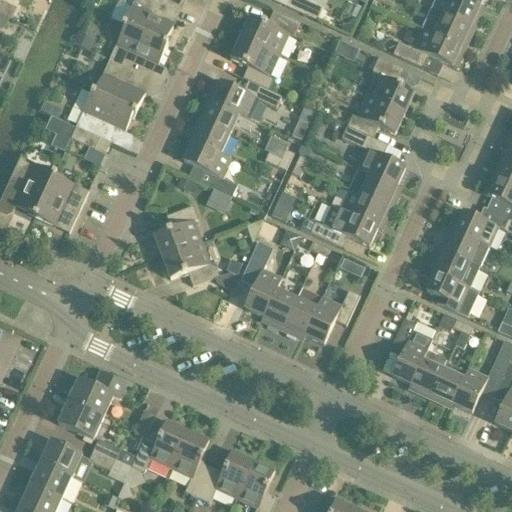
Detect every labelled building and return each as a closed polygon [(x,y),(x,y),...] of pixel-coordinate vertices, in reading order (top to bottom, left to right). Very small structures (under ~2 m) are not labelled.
[(0,0),(0,16),(12,22),(17,11),(0,2),(0,0)] [(125,29),(165,47),(166,46),(174,27),(166,23),(168,19),(171,17),(175,10),(170,8),(173,0),(135,0),(122,30),(124,31),(125,29)] [(305,1),(305,0),(292,0),(288,10),(317,23),(323,10),(305,1)] [(458,0),(450,0),(443,17),(475,32),(481,17),(477,15),(480,10),(458,0)] [(458,0),(480,10),(483,0),(458,0)] [(293,40),(298,28),(300,24),(274,12),(267,27),(250,20),(241,41),(279,58),(289,38),(293,40)] [(443,17),(433,37),(461,50),(464,44),(468,46),(475,32),(443,17)] [(168,47),(166,46),(165,47),(125,29),(124,31),(110,63),(146,79),(149,73),(147,69),(149,65),(158,69),(168,47)] [(461,50),(433,37),(422,32),(413,52),(398,45),(392,58),(419,70),(424,57),(456,72),(465,52),(461,50)] [(78,37),(73,46),(89,53),(93,44),(78,37)] [(242,81),(252,86),(268,93),(273,82),(269,80),(279,58),(241,41),(231,62),(247,70),(242,81)] [(397,87),(398,84),(404,72),(378,61),(371,76),(376,78),(366,99),(405,117),(414,95),(397,87)] [(137,91),(139,87),(143,85),(146,79),(110,63),(95,95),(93,94),(91,97),(133,117),(135,118),(146,95),(137,91)] [(246,97),(220,85),(216,83),(207,102),(239,116),(239,117),(250,122),(259,103),(276,111),(282,99),(268,93),(252,86),(246,97)] [(114,136),(116,131),(125,135),(133,117),(91,97),(76,130),(100,141),(112,147),(115,139),(114,136)] [(353,118),(347,130),(384,146),(373,141),(378,130),(395,138),(405,117),(366,99),(357,120),(353,118)] [(204,108),(197,123),(229,137),(239,117),(239,116),(207,102),(207,103),(211,105),(209,110),(204,108)] [(40,114),(49,118),(53,109),(44,105),(40,114)] [(71,142),(76,130),(52,119),(46,132),(57,137),(52,149),(65,155),(71,142)] [(229,137),(197,123),(191,137),(195,139),(193,145),(220,157),(229,137)] [(76,130),(71,142),(89,150),(95,152),(100,141),(76,130)] [(342,141),(367,153),(358,171),(397,189),(406,170),(379,158),(384,146),(347,130),(342,141)] [(292,141),(302,145),(306,137),(296,132),(292,141)] [(511,162),(511,144),(509,143),(502,158),(511,162)] [(183,165),(212,177),(206,189),(232,201),(238,188),(222,181),(231,162),(220,157),(193,145),(183,165)] [(294,156),(285,152),(281,161),(290,165),(294,156)] [(286,174),(290,165),(281,161),(269,155),(265,164),(286,174)] [(500,174),(497,180),(511,187),(511,162),(502,158),(496,172),(500,174)] [(299,159),(295,168),(304,172),(308,163),(299,159)] [(36,218),(54,178),(56,179),(57,177),(21,160),(4,196),(11,199),(15,198),(20,200),(16,209),(34,217),(36,218)] [(295,168),(291,176),(300,180),(304,172),(295,168)] [(349,193),(360,198),(392,212),(398,197),(394,195),(397,189),(358,171),(349,193)] [(72,230),(88,194),(56,179),(54,178),(36,218),(34,217),(33,219),(55,230),(59,221),(63,223),(65,227),(72,230)] [(198,188),(181,180),(177,188),(194,196),(198,188)] [(511,187),(497,180),(488,200),(511,210),(511,212),(508,222),(511,223),(511,187)] [(392,212),(360,198),(349,193),(339,213),(378,231),(381,225),(385,227),(392,212)] [(154,239),(162,261),(202,246),(194,224),(198,223),(193,209),(166,219),(171,232),(154,239)] [(369,250),(378,231),(339,213),(331,209),(323,228),(306,220),(300,232),(336,248),(341,237),(369,250)] [(284,224),(287,218),(275,212),(272,219),(284,224)] [(498,230),(463,214),(459,212),(450,232),(454,234),(479,245),(479,246),(489,250),(498,230)] [(257,237),(264,222),(246,229),(252,245),(254,244),(257,237)] [(264,222),(257,237),(268,243),(276,228),(264,222)] [(511,237),(511,223),(508,222),(503,233),(511,237)] [(479,271),(489,250),(479,246),(479,245),(454,234),(451,240),(447,238),(440,253),(479,271)] [(309,253),(318,257),(321,248),(312,244),(309,253)] [(219,279),(214,266),(213,263),(209,264),(202,246),(162,261),(170,283),(187,276),(192,289),(219,279)] [(318,257),(326,261),(330,252),(321,248),(318,257)] [(263,320),(276,292),(277,293),(282,282),(262,273),(269,257),(258,252),(246,278),(257,283),(244,311),(263,320)] [(434,267),(438,269),(435,275),(470,291),(479,271),(440,253),(434,267)] [(479,295),(470,291),(435,275),(426,295),(434,298),(431,304),(467,320),(479,295)] [(507,303),(511,294),(511,283),(503,278),(493,295),(507,303)] [(267,327),(282,334),(297,302),(277,293),(276,292),(263,320),(269,323),(267,327)] [(322,300),(317,311),(317,312),(305,339),(324,348),(337,320),(348,325),(360,299),(349,293),(341,309),(322,300)] [(305,339),(317,312),(317,311),(297,302),(282,334),(297,341),(299,336),(305,339)] [(423,363),(426,356),(432,343),(413,334),(416,328),(414,327),(416,323),(415,319),(407,316),(392,349),(403,354),(392,379),(411,388),(422,363),(423,363)] [(452,331),(461,335),(464,327),(456,323),(444,317),(438,329),(450,334),(452,331)] [(497,334),(511,341),(511,330),(502,325),(497,334)] [(473,331),(464,327),(461,335),(469,339),(473,331)] [(484,390),(496,395),(509,366),(511,359),(511,347),(504,344),(497,360),(487,381),(468,372),(467,375),(464,382),(465,382),(453,407),(472,416),(484,390)] [(431,402),(444,372),(447,366),(446,363),(444,360),(442,359),(439,358),(436,358),(433,360),(426,356),(423,363),(422,363),(411,388),(417,391),(415,395),(431,402)] [(447,366),(444,372),(431,402),(444,409),(446,404),(453,407),(465,382),(464,382),(467,375),(447,366)] [(511,366),(509,366),(496,395),(506,400),(494,426),(511,434),(511,366)] [(69,403),(68,405),(103,421),(114,398),(120,401),(126,388),(101,376),(97,385),(91,387),(79,382),(75,390),(71,391),(67,400),(69,403)] [(93,443),(103,421),(68,405),(68,406),(64,407),(60,416),(62,419),(58,427),(93,443)] [(145,440),(155,418),(144,413),(134,435),(145,440)] [(150,462),(171,471),(188,435),(184,434),(183,429),(175,426),(170,428),(166,426),(155,450),(143,444),(131,470),(144,476),(150,462)] [(185,495),(197,501),(209,475),(198,470),(209,445),(205,443),(203,439),(196,435),(191,437),(188,435),(171,471),(191,481),(185,495)] [(98,442),(93,453),(115,463),(120,452),(98,442)] [(51,443),(40,466),(71,481),(82,457),(51,443)] [(110,474),(115,463),(93,453),(88,464),(110,474)] [(216,492),(236,502),(253,465),(250,464),(248,459),(241,456),(236,458),(232,456),(220,480),(209,475),(197,501),(209,506),(216,492)] [(256,467),(253,465),(236,502),(257,511),(256,511),(271,511),(275,505),(264,500),(275,475),(270,473),(268,469),(261,465),(256,467)] [(30,488),(31,489),(61,503),(71,481),(40,466),(30,488)] [(121,501),(130,498),(125,484),(118,500),(121,501)] [(57,511),(61,503),(31,489),(30,488),(20,509),(25,511),(57,511)] [(112,511),(117,501),(108,497),(104,508),(112,511)] [(354,511),(352,507),(345,504),(340,505),(335,503),(331,511),(354,511)]
